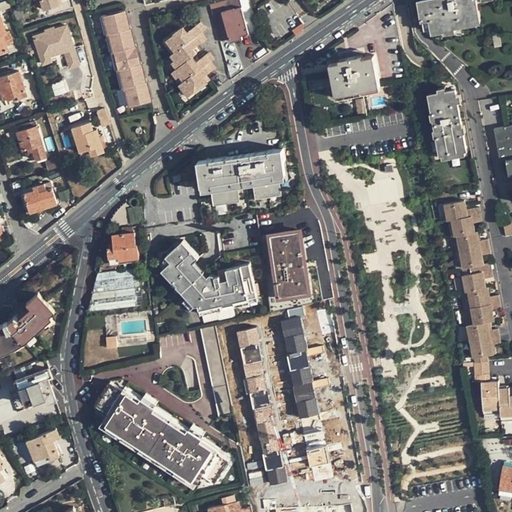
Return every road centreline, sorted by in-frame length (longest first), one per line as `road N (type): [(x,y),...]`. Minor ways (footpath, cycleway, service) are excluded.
road 1 (residential): [(285,54),(339,269),(382,511)]
road 2 (residential): [(107,511),(69,369),(94,245),(83,215)]
road 3 (residential): [(83,215),(285,54)]
road 4 (unknown): [(133,367),(192,353),(205,407),(165,393)]
